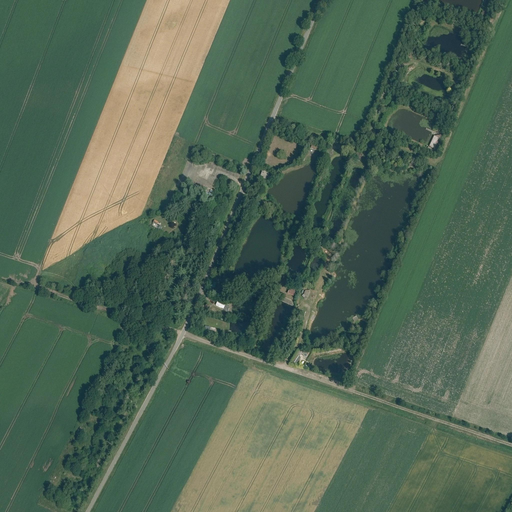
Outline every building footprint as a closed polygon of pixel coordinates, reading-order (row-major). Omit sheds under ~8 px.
[(436,150),(442,137),(436,134),(430,147),(436,150)] [(261,178),(268,181),(271,174),(264,171),(261,178)] [(289,294),(295,297),(299,290),(292,287),(289,294)] [(217,306),(225,309),(227,303),(218,301),(217,306)] [(293,313),(302,316),(304,311),(295,308),(293,313)]
